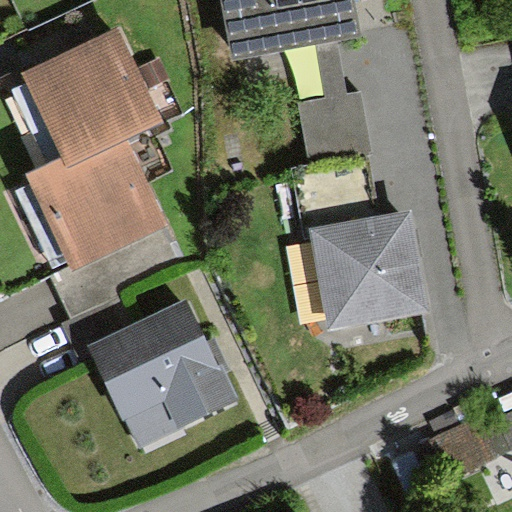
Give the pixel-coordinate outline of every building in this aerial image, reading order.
[(339,0),(215,0),(223,54),(308,40),(328,37),(345,34),(339,0)] [(120,26),(22,73),(61,157),(67,169),(127,140),(166,122),(120,26)] [(328,37),(308,40),(317,95),(288,99),(297,161),(360,151),(350,87),(337,89),(328,37)] [(67,169),(61,157),(26,173),(73,270),(167,222),(127,140),(67,169)] [(296,226),(304,225),(368,217),(359,155),(288,165),(296,226)] [(368,217),(304,225),(318,325),(415,312),(401,212),(368,217)] [(190,301),(89,347),(135,445),(235,399),(190,301)] [(511,439),(511,406),(496,412),(506,441),(511,439)] [(484,463),(469,422),(417,440),(424,459),(444,451),(452,474),(484,463)]
